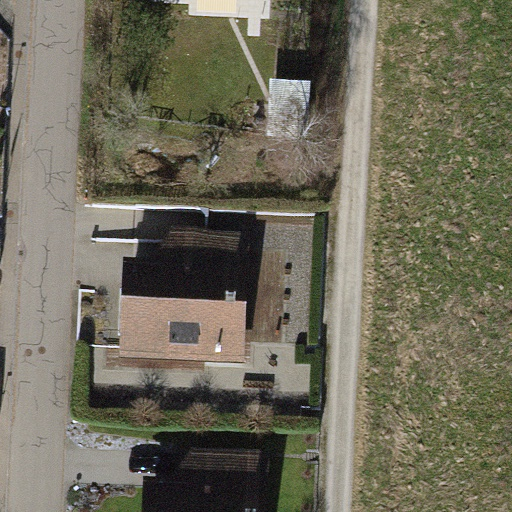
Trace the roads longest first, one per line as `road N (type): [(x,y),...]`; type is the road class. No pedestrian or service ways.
road 1 (residential): [(35,511),(62,0)]
road 2 (track): [(333,511),(359,0)]
